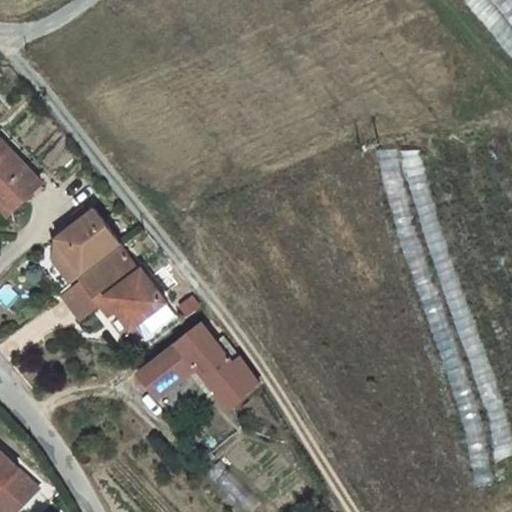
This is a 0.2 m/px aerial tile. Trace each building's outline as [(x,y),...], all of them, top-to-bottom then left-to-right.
[(511,0),(466,0),(511,57),(511,0)] [(40,183),(0,141),(0,196),(13,209),(40,183)] [(424,174),(420,150),(380,151),(405,249),(453,388),(469,439),(477,487),(494,484),(490,462),(511,455),(511,444),(501,402),(445,244),(424,174)] [(76,266),(84,275),(122,246),(96,210),(88,215),(81,221),(57,239),(54,261),(76,266)] [(81,221),(88,215),(84,210),(76,216),(81,221)] [(120,255),(81,286),(96,308),(104,301),(126,331),(160,304),(139,277),(135,278),(120,255)] [(76,266),(54,261),(71,285),(84,275),(76,266)] [(77,324),(96,308),(81,286),(61,302),(77,324)] [(240,359),(237,355),(227,363),(198,326),(136,377),(143,387),(134,394),(142,403),(150,396),(153,400),(195,368),(226,407),(257,383),(249,371),(240,359)] [(189,443),(181,449),(189,461),(193,459),(199,455),(189,443)] [(0,509),(2,511),(23,511),(38,496),(0,458),(0,509)] [(223,459),(208,470),(239,511),(251,511),(259,507),(223,459)]
